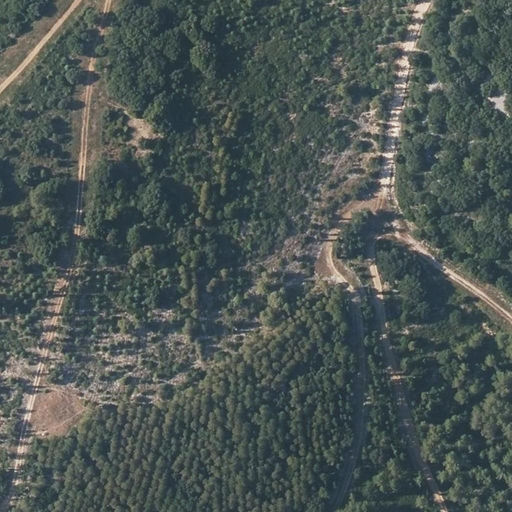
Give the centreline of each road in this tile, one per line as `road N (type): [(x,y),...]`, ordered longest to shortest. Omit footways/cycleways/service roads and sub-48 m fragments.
road 1 (track): [(442,511),(401,398),(371,252),(423,0)]
road 2 (track): [(106,0),(68,289),(2,511)]
road 3 (track): [(329,511),(352,460),(358,312),(333,270),(328,243),(384,182)]
road 4 (track): [(378,222),(511,317)]
